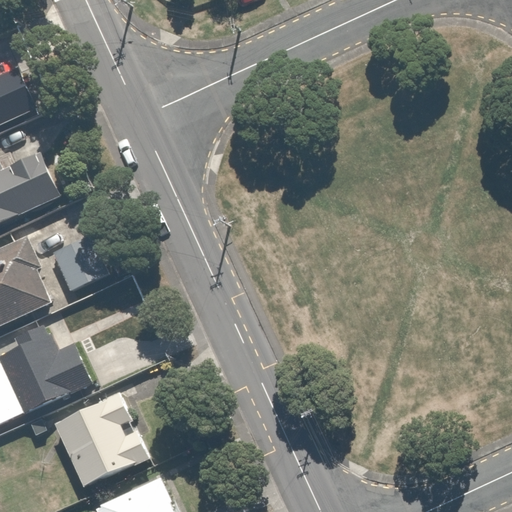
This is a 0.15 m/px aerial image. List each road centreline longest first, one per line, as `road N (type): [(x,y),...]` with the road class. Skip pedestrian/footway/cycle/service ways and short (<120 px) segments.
road 1 (residential): [(319,511),(140,118)]
road 2 (residential): [(140,118),(395,0)]
road 3 (residential): [(140,118),(84,0)]
